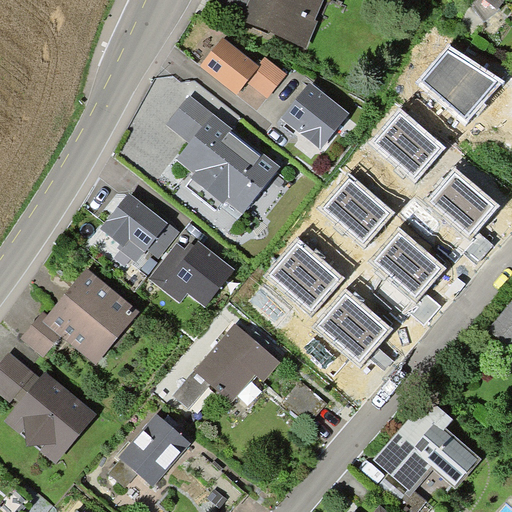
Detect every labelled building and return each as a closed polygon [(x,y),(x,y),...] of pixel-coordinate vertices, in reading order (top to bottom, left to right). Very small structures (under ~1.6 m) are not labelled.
[(248,0),(216,0),(243,12),(248,0)] [(323,0),(248,0),(243,12),(240,19),(306,49),(318,21),(315,19),(323,0)] [(511,0),(475,0),(499,19),(511,2),(511,0)] [(279,85),(224,44),(206,68),(260,109),(279,85)] [(495,81),(450,52),(424,82),(465,117),(495,81)] [(349,116),(311,87),(286,120),(323,149),(349,116)] [(286,173),(194,102),(173,129),(193,145),(177,165),(249,220),(286,173)] [(443,147),(401,112),(374,145),(415,179),(443,147)] [(497,208),(455,173),(428,206),(469,240),(497,208)] [(389,213),(347,178),(320,211),(362,245),(389,213)] [(172,228),(126,193),(98,230),(144,265),(172,228)] [(441,268),(399,233),(372,266),(414,300),(441,268)] [(239,277),(188,237),(156,279),(207,318),(239,277)] [(339,278),(298,244),(271,276),(312,311),(339,278)] [(140,312),(85,268),(47,315),(43,321),(61,336),(97,365),(140,312)] [(388,329),(346,295),(319,327),(360,362),(388,329)] [(511,309),(492,332),(511,349),(511,309)] [(43,321),(47,315),(43,312),(20,338),(43,357),(61,336),(43,321)] [(284,368),(233,326),(174,397),(198,417),(221,389),(248,411),(284,368)] [(95,422),(13,354),(0,369),(0,397),(18,413),(8,425),(59,466),(95,422)] [(433,395),(376,459),(429,506),(486,441),(433,395)] [(162,412),(117,462),(155,495),(199,446),(162,412)] [(386,511),(372,498),(359,511),(386,511)]
